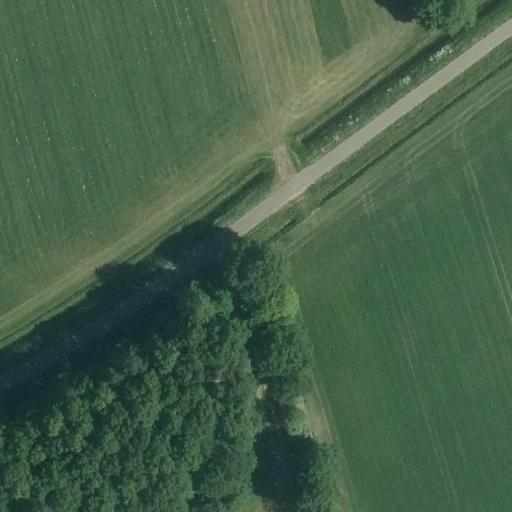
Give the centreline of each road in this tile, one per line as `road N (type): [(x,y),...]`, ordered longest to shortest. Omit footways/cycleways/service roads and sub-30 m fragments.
road 1 (unclassified): [(0,383),(214,243),(511,24)]
road 2 (track): [(214,243),(281,498)]
